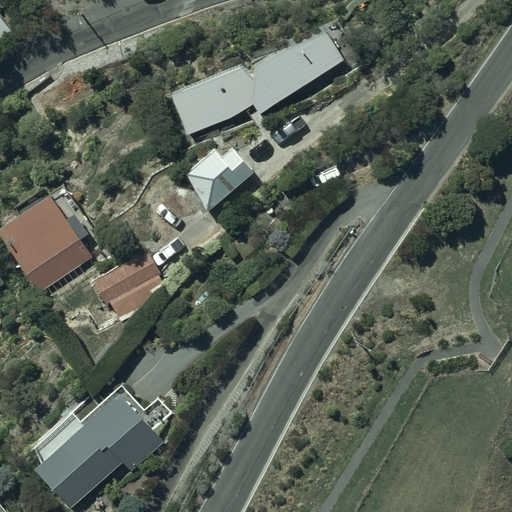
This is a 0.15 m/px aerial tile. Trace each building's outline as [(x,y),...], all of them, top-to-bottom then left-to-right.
[(0,50),(16,39),(0,18),(0,50)] [(159,93),(178,135),(252,103),(255,111),(343,58),(324,27),(244,65),(237,62),(159,93)] [(232,149),(220,158),(214,150),(184,173),(203,198),(204,198),(209,205),(250,174),(232,149)] [(90,254),(47,191),(0,222),(0,232),(38,289),(90,254)] [(174,294),(147,246),(91,276),(106,303),(109,299),(122,322),(174,294)] [(47,482),(100,435),(107,443),(136,418),(94,372),(61,401),(13,444),(47,482)]
